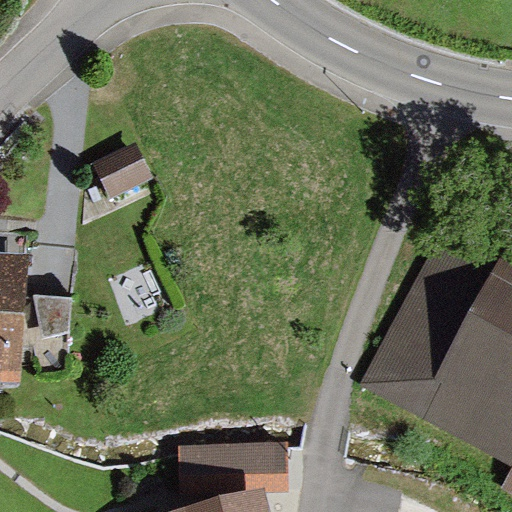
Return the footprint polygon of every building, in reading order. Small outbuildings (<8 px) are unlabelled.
[(154,179),(136,142),(91,164),(109,201),(154,179)] [(29,259),(0,256),(0,379),(24,380),(26,330),(34,330),(33,364),(72,365),(75,295),(27,295),(29,259)] [(511,266),(503,265),(456,356),(399,327),(358,409),(412,436),(423,419),(511,469),(511,482),(505,494),(511,497),(511,266)] [(289,493),(289,450),(206,451),(206,494),(289,493)] [(267,511),(264,495),(197,511),(267,511)]
